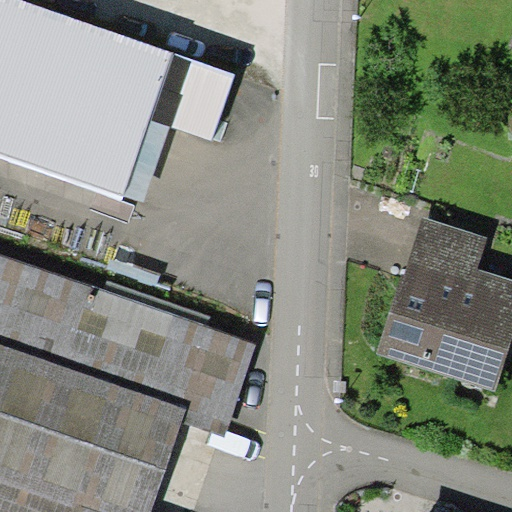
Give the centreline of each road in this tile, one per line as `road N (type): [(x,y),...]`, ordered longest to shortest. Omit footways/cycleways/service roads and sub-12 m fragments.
road 1 (residential): [(306,436),(326,0)]
road 2 (residential): [(306,436),(511,500)]
